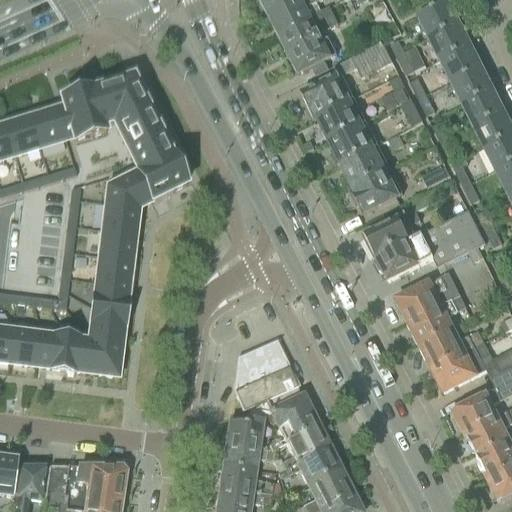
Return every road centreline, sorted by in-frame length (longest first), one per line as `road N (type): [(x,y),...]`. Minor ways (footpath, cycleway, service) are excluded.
road 1 (primary): [(371,397),(357,340),(190,0)]
road 2 (primary): [(135,0),(172,44),(282,250)]
road 3 (tertiary): [(176,448),(200,308),(282,250)]
road 4 (residential): [(176,448),(0,425)]
road 5 (primary): [(282,250),(333,349),(371,397)]
road 6 (primary): [(429,511),(371,397)]
